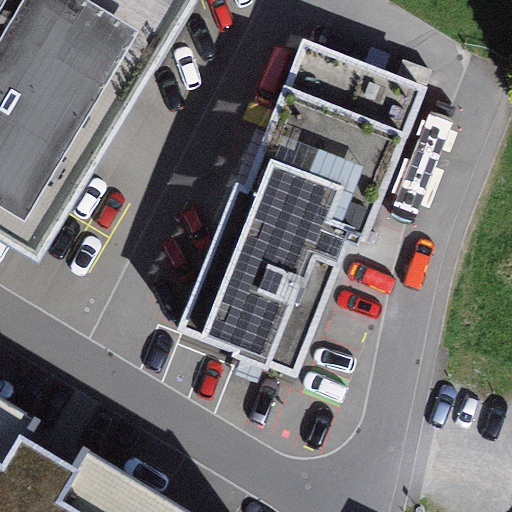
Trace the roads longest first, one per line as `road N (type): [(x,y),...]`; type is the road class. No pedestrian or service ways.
road 1 (residential): [(380,511),(425,382),(507,71)]
road 2 (residential): [(343,511),(0,311)]
